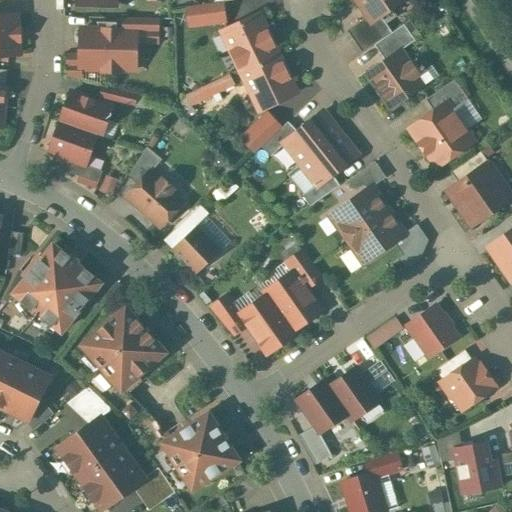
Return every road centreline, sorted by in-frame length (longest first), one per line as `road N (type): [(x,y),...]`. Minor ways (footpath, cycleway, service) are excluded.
road 1 (residential): [(8,178),(73,211),(126,253),(244,398)]
road 2 (residential): [(304,0),(307,30),(455,253)]
road 3 (residential): [(455,253),(244,398)]
road 4 (residential): [(22,140),(47,75),(45,0)]
road 5 (residential): [(244,398),(304,511)]
